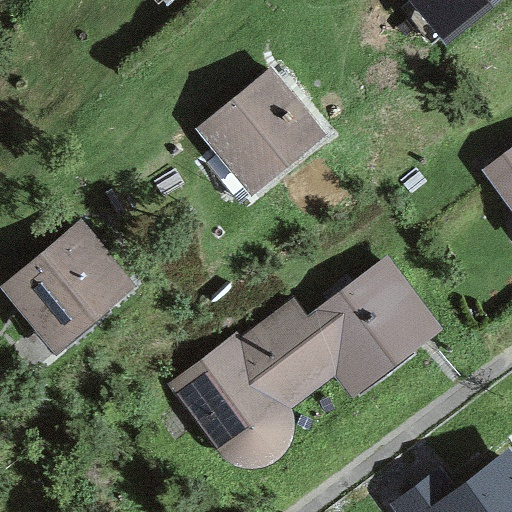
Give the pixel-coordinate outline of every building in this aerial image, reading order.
[(209,0),(202,0),(102,82),(153,145),(258,60),(209,0)] [(438,0),(452,17),(472,0),(438,0)] [(378,103),(449,179),(511,119),(511,66),(467,19),(378,103)] [(269,76),(208,126),(254,181),(315,131),(269,76)] [(511,153),(493,167),(511,192),(511,153)] [(271,179),(199,243),(252,300),(323,236),(271,179)] [(78,231),(12,287),(57,340),(123,283),(78,231)] [(354,386),(432,325),(387,262),(306,324),(295,307),(180,390),(211,441),(233,459),(262,459),(284,440),(294,416),(284,397),(337,363),(354,386)] [(58,468),(133,392),(76,335),(0,411),(58,468)] [(417,511),(511,511),(511,468),(506,460),(447,502),(441,495),(417,511)]
